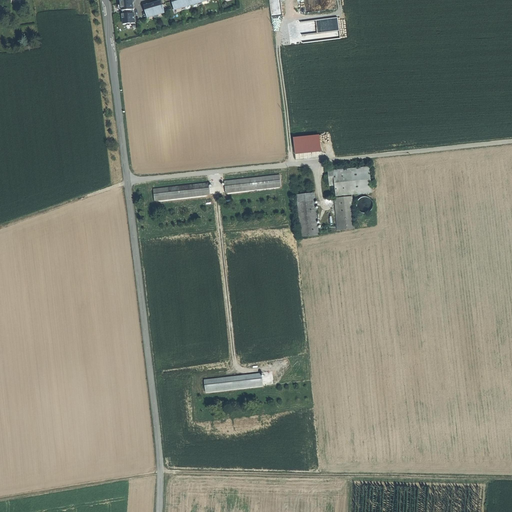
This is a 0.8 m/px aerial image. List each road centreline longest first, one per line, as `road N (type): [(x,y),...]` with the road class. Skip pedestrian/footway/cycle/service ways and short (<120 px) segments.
road 1 (tertiary): [(104,0),(159,454),(158,511)]
road 2 (track): [(0,498),(160,471),(511,475)]
road 3 (track): [(318,161),(511,141)]
road 4 (track): [(0,228),(127,181)]
